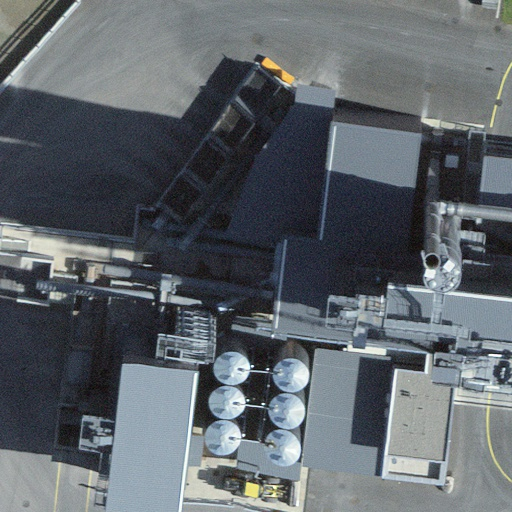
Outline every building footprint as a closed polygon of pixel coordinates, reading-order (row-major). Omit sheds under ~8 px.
[(480,187),(472,144),(338,169),(346,211),(480,187)] [(511,268),(511,285),(408,306),(415,341),(511,321),(511,148),(498,151),(511,222),(511,253),(509,254),(511,268)] [(286,318),(288,309),(286,300),(282,292),(276,285),(268,281),(259,279),(250,281),(241,285),(235,291),(231,299),(229,308),(231,317),(235,325),(241,332),(249,336),(258,338),(267,336),(275,332),(282,326),(286,318)] [(223,329),(224,320),(223,311),(219,303),(212,296),(204,292),(195,291),(185,292),(177,297),(171,303),(167,312),(165,321),(167,330),(171,338),(178,345),(186,349),(195,350),(204,348),(212,344),(219,338),(223,329)] [(160,341),(161,332),(160,323),(156,315),(149,308),(141,304),(132,303),(123,304),(115,308),(109,314),(104,323),(103,332),(104,341),(108,349),(115,355),(123,359),(132,361),(141,360),(149,356),(155,349),(160,341)] [(96,353),(98,344),(96,335),(92,327),(86,320),(78,316),(68,314),(59,316),(51,320),(44,326),(40,334),(39,343),(40,353),(44,361),(51,367),(59,372),(68,373),(77,372),(85,368),(92,361),(96,353)] [(32,365),(33,356),(32,347),(28,339),(21,332),(13,328),(4,327),(0,327),(0,384),(5,385),(14,383),(22,379),(28,373),(32,365)] [(404,394),(395,456),(419,459),(428,397),(404,394)]
